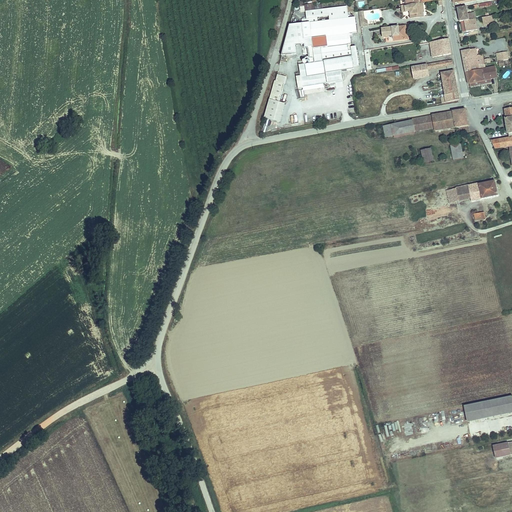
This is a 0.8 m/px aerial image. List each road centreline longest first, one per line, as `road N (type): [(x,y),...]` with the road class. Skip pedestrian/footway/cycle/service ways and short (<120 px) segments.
road 1 (tertiary): [(247,144),(222,168),(157,351),(212,511)]
road 2 (tertiary): [(247,144),(469,102)]
road 3 (unclassified): [(289,0),(247,144)]
road 4 (unknown): [(269,73),(289,75),(308,96),(335,94),(356,63),(358,37)]
